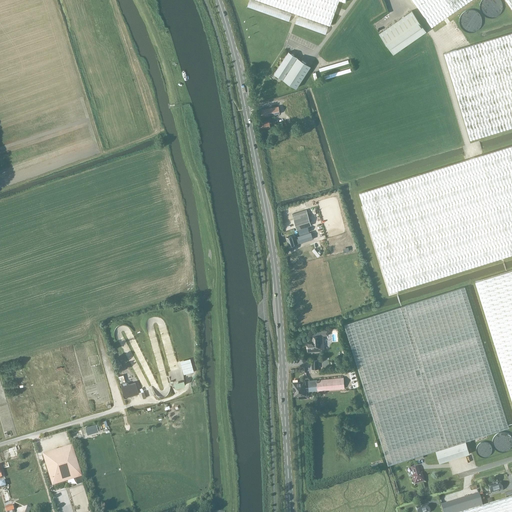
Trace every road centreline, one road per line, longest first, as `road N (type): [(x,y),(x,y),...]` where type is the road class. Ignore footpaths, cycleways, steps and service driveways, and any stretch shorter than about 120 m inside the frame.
road 1 (primary): [(290,511),(276,280),(217,0)]
road 2 (unknown): [(409,0),(438,47),(465,144)]
road 3 (unclassified): [(0,445),(128,405)]
